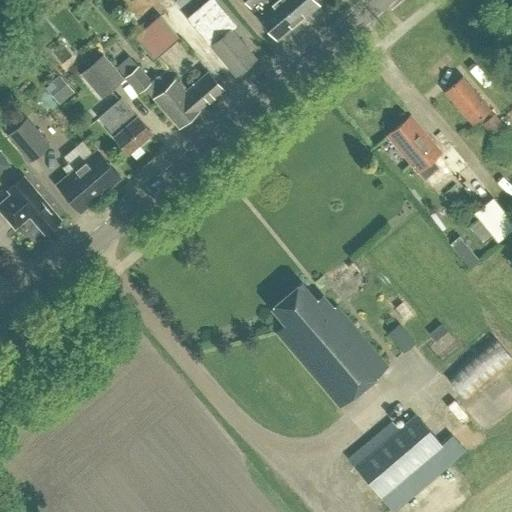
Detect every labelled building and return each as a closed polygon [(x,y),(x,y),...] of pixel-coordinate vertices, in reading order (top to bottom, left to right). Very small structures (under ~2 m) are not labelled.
[(214,0),(208,0),(187,18),(203,37),(235,75),(255,58),(231,29),(235,25),(214,0)] [(242,0),(276,40),(297,22),(278,0),(242,0)] [(278,0),(297,22),(317,5),(312,0),(278,0)] [(179,38),(159,15),(133,38),(153,60),(179,38)] [(123,78),(102,53),(90,64),(111,88),(123,78)] [(206,71),(184,90),(182,88),(184,85),(180,80),(176,81),(174,78),(166,84),(158,74),(152,80),(138,63),(124,76),(138,92),(143,87),(177,126),(221,88),(206,71)] [(444,91),(473,125),(490,110),(461,76),(444,91)] [(151,132),(136,115),(135,115),(120,96),(97,116),(113,134),(113,135),(127,152),(151,132)] [(493,114),(479,127),(491,141),(506,129),(493,114)] [(405,119),(386,135),(416,171),(425,181),(441,168),(432,158),(440,151),(415,121),(410,125),(405,119)] [(11,137),(33,162),(52,146),(30,121),(11,137)] [(59,186),(80,211),(121,177),(99,152),(59,186)] [(29,216),(44,233),(60,219),(24,176),(7,190),(11,194),(0,202),(0,210),(15,228),(29,216)] [(511,221),(494,197),(475,212),(497,241),(511,229),(511,221)] [(469,268),(478,260),(458,236),(449,244),(469,268)] [(275,331),(339,406),(390,363),(385,357),(382,359),(336,304),(332,308),(321,295),(316,300),(300,282),(271,306),(285,323),(275,331)] [(400,352),(413,341),(397,322),(385,333),(400,352)] [(507,364),(486,339),(439,380),(460,405),(507,364)] [(415,415),(353,467),(390,511),(391,511),(453,460),(415,415)]
